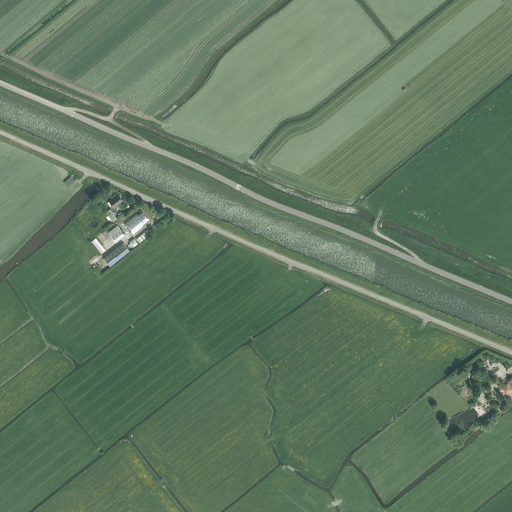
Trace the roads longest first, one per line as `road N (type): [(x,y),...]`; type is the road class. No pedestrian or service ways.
road 1 (unclassified): [(511,353),(0,133)]
road 2 (tertiary): [(511,302),(0,83)]
